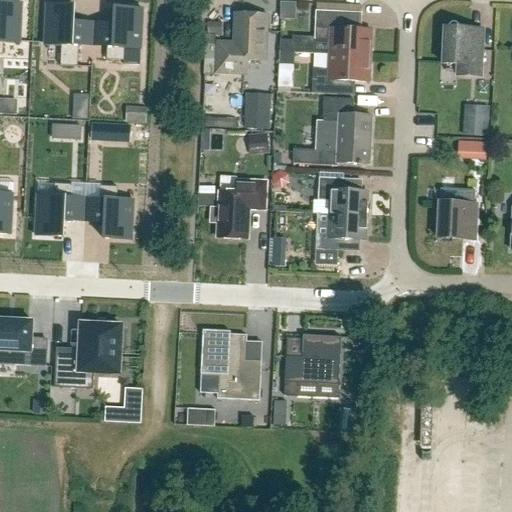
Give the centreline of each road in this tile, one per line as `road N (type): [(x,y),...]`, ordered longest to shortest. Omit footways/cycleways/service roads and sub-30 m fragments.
road 1 (residential): [(400,284),(367,300),(0,284)]
road 2 (residential): [(400,284),(413,0)]
